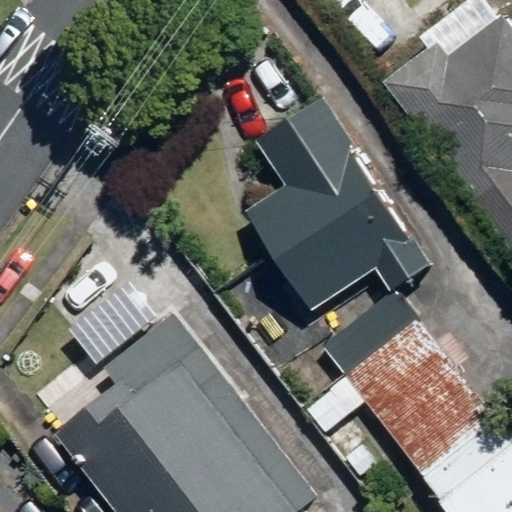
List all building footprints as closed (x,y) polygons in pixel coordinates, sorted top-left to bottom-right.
[(430,52),(384,87),(511,256),(511,30),(503,19),(496,24),(478,0),(477,0),(422,41),(430,52)] [(432,269),(322,102),(257,144),(287,190),(245,217),(311,316),(377,273),(391,296),(432,269)] [(324,349),(424,482),(501,425),(400,292),(324,349)] [(302,511),(321,498),(203,351),(137,404),(122,385),(55,438),(114,511),(302,511)] [(511,511),(511,421),(510,418),(501,425),(424,482),(447,511),(511,511)]
